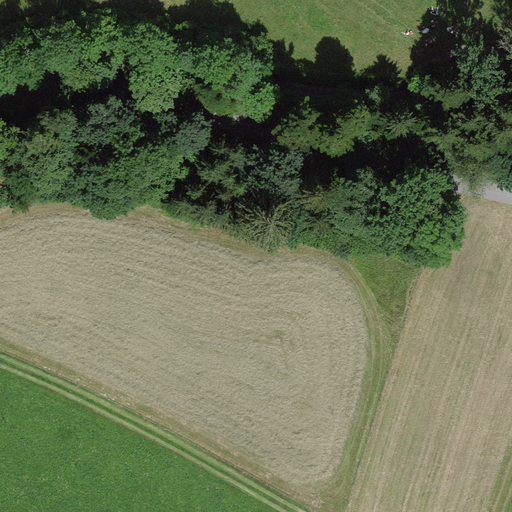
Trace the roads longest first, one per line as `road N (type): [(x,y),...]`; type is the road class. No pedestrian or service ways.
road 1 (unclassified): [(0,89),(49,83),(126,90),(511,188)]
road 2 (track): [(0,360),(107,407),(296,511)]
